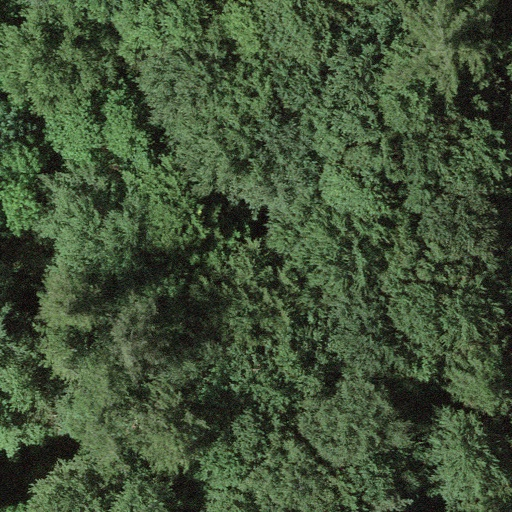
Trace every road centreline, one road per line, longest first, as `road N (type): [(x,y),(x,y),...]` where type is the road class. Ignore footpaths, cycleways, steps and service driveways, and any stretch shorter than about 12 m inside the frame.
road 1 (motorway): [(511,90),(134,511)]
road 2 (motorway): [(392,511),(511,381)]
